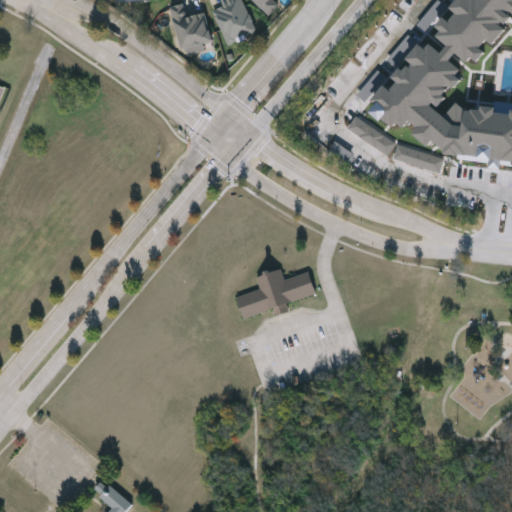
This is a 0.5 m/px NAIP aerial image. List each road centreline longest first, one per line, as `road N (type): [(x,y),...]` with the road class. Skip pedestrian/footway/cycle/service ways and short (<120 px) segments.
road 1 (secondary): [(215,140),(254,176),(331,220),(406,247),(467,247)]
road 2 (secondary): [(0,431),(150,247)]
road 3 (secondary): [(252,134),(145,44),(73,0)]
road 4 (secondary): [(215,140),(70,306)]
road 5 (secondary): [(252,134),(362,0)]
road 6 (secondary): [(367,203),(301,172),(252,134)]
road 7 (secondary): [(21,0),(135,70)]
road 8 (secondary): [(150,247),(232,156)]
